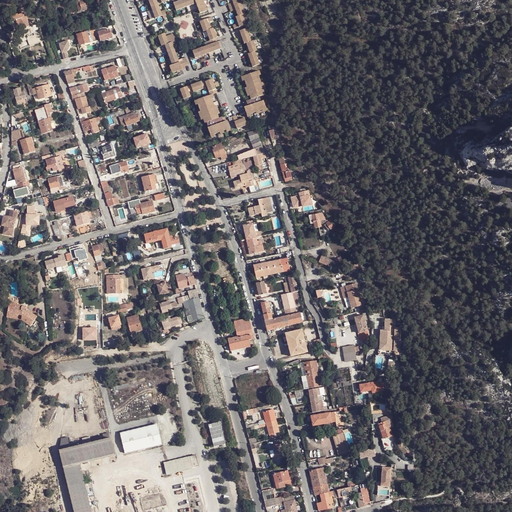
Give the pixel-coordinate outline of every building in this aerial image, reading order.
[(79,12),(87,10),(84,0),(81,0),(77,2),(79,12)] [(150,0),(157,18),(164,15),(158,0),(150,0)] [(179,0),(174,2),(177,9),(197,2),(196,0),(179,0)] [(204,0),(196,0),(197,2),(201,12),(209,10),(204,0)] [(232,0),(234,2),(228,4),(231,11),(236,10),(238,16),(243,14),(246,14),(240,0),(232,0)] [(146,10),(149,19),(155,17),(152,8),(146,10)] [(14,33),(30,27),(25,14),(18,15),(12,17),(13,21),(10,22),(14,33)] [(238,16),(236,17),(239,23),(233,25),(235,29),(247,24),(243,14),(238,16)] [(211,17),(198,22),(202,32),(207,30),(209,29),(207,23),(212,21),(211,17)] [(209,29),(207,30),(211,40),(217,38),(218,37),(215,27),(209,29)] [(247,28),(240,31),(245,44),(247,43),(252,41),(247,28)] [(113,37),(111,30),(99,33),(101,40),(106,39),(113,37)] [(81,45),(91,43),(89,37),(88,32),(78,35),(79,37),(81,45)] [(165,32),(158,35),(162,45),(166,44),(169,42),(167,36),(165,32)] [(174,34),(167,36),(169,42),(172,41),(173,43),(177,42),(174,34)] [(211,40),(212,44),(193,50),(196,58),(222,49),(220,41),(219,41),(217,38),(211,40)] [(169,42),(166,44),(173,64),(180,62),(173,43),(172,41),(169,42)] [(252,41),(247,43),(250,50),(245,52),(246,55),(249,54),(256,52),(258,51),(254,41),(252,41)] [(62,53),(64,59),(69,58),(66,51),(67,51),(70,47),(68,42),(59,44),(61,50),(62,53)] [(256,52),(249,54),(254,67),(261,65),(256,52)] [(173,64),(170,65),(173,73),(186,68),(186,66),(183,61),(180,62),(173,64)] [(106,68),(102,70),(106,80),(110,79),(111,80),(120,76),(116,65),(109,67),(109,68),(110,69),(107,70),(106,69),(106,68)] [(69,83),(75,81),(74,76),(72,70),(65,72),(69,83)] [(258,71),(244,76),(253,99),(248,100),(250,105),(246,107),(249,115),(268,108),(265,100),(269,99),(258,71)] [(124,76),(126,82),(134,80),(132,74),(124,76)] [(214,79),(207,81),(208,86),(212,95),(219,92),(214,79)] [(202,81),(192,84),(195,91),(205,88),(205,87),(202,81)] [(85,92),(90,91),(88,83),(86,84),(82,84),(70,88),(73,95),(80,94),(85,92)] [(52,96),(49,85),(36,88),(39,99),(52,96)] [(191,92),(189,85),(182,88),(185,98),(193,96),(191,92)] [(22,92),(21,88),(13,90),(16,102),(21,101),(22,104),(27,103),(24,92),(22,92)] [(123,97),(120,90),(119,90),(118,88),(110,90),(112,95),(108,96),(110,101),(123,97)] [(108,96),(112,95),(110,90),(106,92),(103,93),(101,93),(105,103),(110,101),(108,96)] [(232,129),(229,121),(225,122),(223,117),(221,117),(212,95),(198,100),(206,123),(208,122),(210,127),(213,135),(232,129)] [(89,107),(87,97),(81,98),(76,99),(79,109),(81,109),(82,115),(91,113),(90,107),(89,107)] [(53,112),(51,104),(43,106),(43,108),(46,107),(48,113),(53,112)] [(121,110),(124,119),(122,119),(125,126),(127,125),(128,130),(132,129),(131,124),(140,121),(137,114),(135,114),(133,106),(122,110),(121,110)] [(35,110),(39,121),(49,119),(48,113),(46,107),(43,108),(35,110)] [(249,125),(246,117),(240,120),(238,115),(234,116),(239,128),(249,125)] [(56,130),(52,117),(49,119),(39,121),(42,134),(56,130)] [(95,118),(85,121),(88,131),(93,129),(98,127),(96,121),(95,118)] [(12,132),(12,142),(16,141),(21,140),(25,139),(24,137),(22,129),(12,132)] [(257,130),(248,132),(251,140),(255,149),(238,156),(239,160),(252,157),(257,155),(260,155),(265,153),(262,146),(261,146),(257,138),(259,137),(257,130)] [(24,154),(36,151),(32,137),(31,137),(28,138),(25,139),(21,140),(24,154)] [(97,146),(99,153),(101,153),(104,160),(116,156),(114,150),(112,143),(111,141),(106,142),(101,144),(97,146)] [(221,143),(213,147),(214,149),(215,152),(214,152),(217,159),(221,157),(222,159),(227,157),(221,143)] [(260,155),(257,155),(252,157),(255,166),(262,164),(261,158),(260,155)] [(55,157),(46,160),(47,162),(48,167),(50,166),(52,166),(54,171),(58,170),(55,157)] [(125,161),(124,157),(109,161),(110,164),(111,166),(125,161)] [(247,170),(250,170),(249,166),(252,165),(250,160),(250,159),(227,166),(229,175),(230,177),(240,175),(239,173),(238,168),(246,165),(247,170)] [(78,162),(80,169),(87,167),(85,160),(78,162)] [(111,166),(114,174),(123,171),(123,172),(129,171),(126,161),(125,161),(111,166)] [(285,163),(281,164),(284,178),(292,176),(290,170),(289,170),(288,167),(286,167),(285,163)] [(14,169),(17,182),(25,180),(28,180),(25,166),(14,169)] [(97,170),(100,180),(111,177),(109,171),(101,173),(100,169),(97,170)] [(255,186),(250,170),(247,170),(247,173),(240,175),(241,178),(243,186),(246,185),(250,185),(250,187),(254,186),(255,186)] [(145,192),(156,190),(156,188),(155,185),(154,183),(155,182),(154,175),(142,178),(145,192)] [(64,185),(62,176),(48,179),(51,189),(57,187),(58,191),(65,189),(64,185)] [(13,185),(17,200),(33,196),(30,184),(29,181),(25,182),(18,184),(13,185)] [(12,188),(12,186),(6,187),(4,194),(6,195),(7,190),(9,189),(12,188)] [(302,201),(310,199),(309,191),(300,193),(301,196),(302,201)] [(119,204),(117,197),(113,198),(111,192),(109,192),(105,193),(109,206),(119,204)] [(302,201),(301,196),(293,198),(295,208),(303,206),(303,204),(302,201)] [(267,214),(273,212),(270,197),(264,199),(267,214)] [(68,198),(54,202),(56,212),(61,211),(60,209),(65,208),(69,207),(70,207),(68,198)] [(139,199),(129,202),(130,209),(135,208),(135,205),(140,204),(139,199)] [(264,199),(259,200),(260,202),(261,204),(261,208),(262,212),(263,217),(268,216),(267,214),(264,199)] [(152,201),(140,204),(135,205),(135,208),(137,214),(142,213),(143,214),(155,212),(152,201)] [(261,208),(261,204),(247,208),(249,215),(262,212),(261,208)] [(35,206),(28,206),(28,215),(26,215),(21,233),(29,235),(31,225),(40,225),(40,214),(35,215),(35,206)] [(9,217),(4,216),(2,226),(5,227),(8,227),(6,235),(12,236),(18,212),(11,210),(9,217)] [(87,212),(75,215),(77,226),(83,225),(82,219),(88,218),(87,212)] [(316,229),(320,228),(322,228),(321,221),(319,214),(313,215),(315,224),(316,229)] [(52,226),(55,236),(60,234),(58,224),(55,225),(52,226)] [(247,239),(256,237),(253,224),(243,226),(247,239)] [(169,235),(167,228),(156,231),(156,230),(153,231),(143,234),(146,244),(161,240),(163,249),(172,247),(171,245),(169,235)] [(169,235),(171,245),(172,247),(180,244),(179,243),(178,236),(172,237),(171,235),(169,235)] [(247,239),(249,249),(251,248),(251,253),(254,252),(254,254),(260,253),(258,246),(256,237),(247,239)] [(267,244),(258,246),(260,253),(269,251),(267,244)] [(92,247),(96,261),(99,260),(102,260),(100,252),(98,246),(92,247)] [(81,247),(70,250),(73,260),(77,259),(78,262),(87,260),(84,250),(81,251),(81,247)] [(355,251),(352,254),(356,260),(361,259),(355,251)] [(67,265),(65,255),(59,256),(60,258),(46,262),(47,269),(58,266),(58,268),(63,266),(67,265)] [(320,262),(330,267),(333,260),(322,256),(320,262)] [(254,265),(254,266),(288,259),(288,258),(254,265)] [(344,258),(333,260),(330,267),(346,263),(344,258)] [(290,270),(288,259),(254,266),(256,277),(290,270)] [(101,271),(106,269),(104,261),(100,263),(102,270),(98,271),(101,271)] [(163,264),(141,270),(144,281),(152,278),(151,273),(164,270),(163,264)] [(291,271),(290,270),(256,277),(256,278),(291,271)] [(196,284),(194,276),(187,278),(186,273),(177,276),(180,288),(196,284)] [(292,276),(288,277),(289,281),(291,288),(292,293),(298,292),(294,275),(292,276)] [(107,295),(118,295),(118,291),(120,291),(120,286),(116,286),(116,281),(120,281),(120,277),(107,277),(107,295)] [(165,281),(156,283),(159,295),(172,292),(170,283),(166,284),(165,281)] [(289,281),(285,282),(283,282),(286,294),(289,293),(292,293),(291,288),(289,281)] [(264,282),(257,284),(260,296),(267,294),(264,282)] [(344,298),(349,297),(348,292),(354,291),(358,290),(357,283),(341,288),(344,298)] [(183,298),(184,302),(199,298),(196,284),(182,288),(184,298),(183,298)] [(134,302),(141,301),(139,287),(132,288),(134,302)] [(349,297),(352,308),(362,305),(359,297),(360,297),(358,290),(354,291),(348,292),(349,297)] [(298,292),(292,293),(295,308),(302,306),(299,292),(298,292)] [(285,310),(295,308),(292,293),(289,293),(286,294),(281,295),(285,310)] [(184,304),(189,322),(190,322),(197,319),(204,318),(199,298),(184,302),(184,304)] [(170,304),(169,302),(160,304),(161,311),(171,308),(170,304)] [(269,302),(261,303),(262,304),(268,331),(303,322),(301,313),(297,314),(286,316),(273,319),(269,302)] [(21,318),(25,320),(24,322),(30,327),(37,317),(27,310),(27,309),(27,308),(26,307),(25,306),(23,306),(15,304),(15,306),(9,305),(7,314),(18,316),(18,315),(22,315),(21,318)] [(295,308),(285,310),(286,316),(297,314),(295,308)] [(361,333),(369,331),(365,315),(356,317),(361,333)] [(121,325),(118,316),(109,319),(111,328),(121,325)] [(131,333),(140,331),(138,324),(140,324),(139,319),(138,316),(127,319),(131,333)] [(183,323),(180,316),(170,319),(170,318),(161,321),(164,328),(169,326),(170,328),(183,323)] [(386,331),(381,330),(381,347),(388,347),(388,351),(401,351),(402,328),(396,328),(396,320),(386,319),(386,327),(388,327),(388,331),(386,331)] [(251,324),(241,326),(235,327),(238,337),(239,342),(242,342),(242,341),(249,339),(253,338),(254,339),(251,324)] [(302,330),(287,333),(292,353),(307,350),(306,346),(305,346),(303,337),(304,337),(302,330)] [(388,347),(381,347),(381,330),(380,330),(379,350),(383,350),(388,351),(388,347)] [(369,331),(361,333),(363,339),(363,340),(364,340),(371,338),(369,331)] [(231,351),(251,347),(249,339),(242,341),(242,342),(239,342),(238,337),(228,339),(231,351)] [(354,342),(345,344),(348,361),(357,360),(356,351),(361,351),(360,346),(355,347),(354,342)] [(326,359),(324,350),(317,352),(320,360),(326,359)] [(319,374),(317,363),(317,361),(304,363),(305,369),(306,376),(319,374)] [(279,367),(281,372),(290,369),(288,364),(282,367),(282,366),(279,367)] [(309,389),(320,387),(321,386),(319,376),(319,374),(306,376),(307,382),(309,389)] [(262,383),(258,384),(258,380),(247,381),(249,396),(264,394),(262,383)] [(368,383),(360,384),(361,394),(369,393),(369,398),(385,395),(385,390),(384,390),(384,382),(379,383),(379,382),(369,384),(368,383)] [(317,389),(309,390),(313,413),(321,411),(317,389)] [(303,390),(295,392),(296,395),(297,398),(305,397),(306,396),(305,390),(303,390)] [(253,409),(244,411),(242,412),(244,419),(246,419),(245,416),(254,414),(253,409)] [(266,421),(267,423),(276,421),(274,410),(264,412),(266,421)] [(331,413),(332,423),(337,422),(342,421),(342,420),(342,417),(341,411),(331,413)] [(313,426),(332,423),(331,413),(312,416),(313,426)] [(391,420),(392,419),(390,415),(379,418),(381,423),(380,423),(385,439),(394,436),(392,428),(390,428),(388,421),(391,420)] [(207,422),(212,444),(225,440),(220,418),(207,422)] [(267,423),(266,421),(264,421),(264,419),(260,420),(260,422),(258,423),(250,424),(249,421),(245,422),(246,429),(252,427),(259,425),(267,423)] [(276,421),(267,423),(267,426),(270,434),(274,433),(279,432),(276,421)] [(162,446),(158,428),(122,438),(126,456),(162,446)] [(347,442),(345,433),(343,432),(337,434),(333,436),(336,444),(347,442)] [(64,443),(64,454),(74,488),(80,511),(100,511),(93,484),(89,467),(118,457),(113,441),(112,441),(110,436),(105,437),(106,443),(94,446),(92,440),(84,442),(86,448),(76,451),(75,447),(71,448),(69,442),(64,443)] [(347,442),(336,444),(338,448),(341,456),(351,454),(347,442)] [(273,445),(275,456),(276,459),(283,458),(282,451),(283,450),(282,443),(273,445)] [(375,448),(360,452),(362,457),(377,454),(375,448)] [(196,455),(163,464),(167,476),(199,468),(196,455)] [(394,487),(396,465),(393,464),(392,468),(383,467),(381,485),(394,487)] [(310,471),(312,480),(326,477),(324,468),(310,471)] [(291,480),(288,470),(274,474),(276,484),(284,482),(291,480)] [(312,480),(315,495),(320,494),(321,493),(329,492),(328,486),(327,483),(326,477),(312,480)] [(394,487),(381,485),(378,485),(377,495),(393,496),(394,487)] [(263,492),(265,501),(275,499),(275,498),(273,489),(263,492)] [(323,503),(331,501),(329,492),(321,493),(323,503)] [(275,499),(265,501),(266,507),(276,504),(275,499)] [(297,511),(295,500),(284,502),(286,510),(286,511),(297,511)] [(319,510),(333,507),(332,504),(331,501),(323,503),(317,504),(319,510)]
